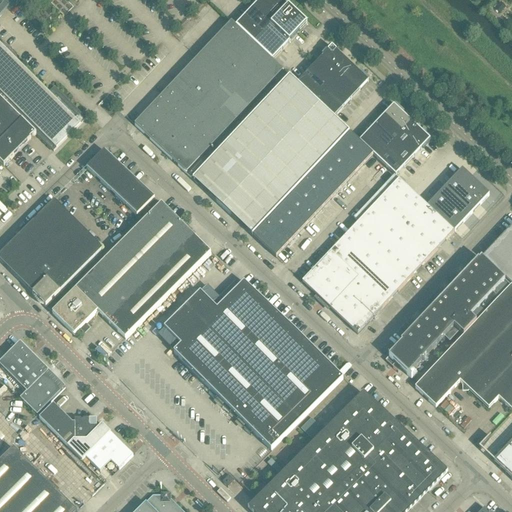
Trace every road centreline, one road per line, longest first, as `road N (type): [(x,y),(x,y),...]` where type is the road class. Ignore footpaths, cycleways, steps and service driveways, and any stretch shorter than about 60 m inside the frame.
road 1 (unclassified): [(360,364),(112,133)]
road 2 (tertiary): [(511,177),(324,0)]
road 3 (unclassified): [(360,364),(511,199)]
road 4 (unclassified): [(164,454),(34,323),(19,321)]
road 5 (unclassified): [(480,477),(360,364)]
road 6 (unclassified): [(0,243),(112,133)]
